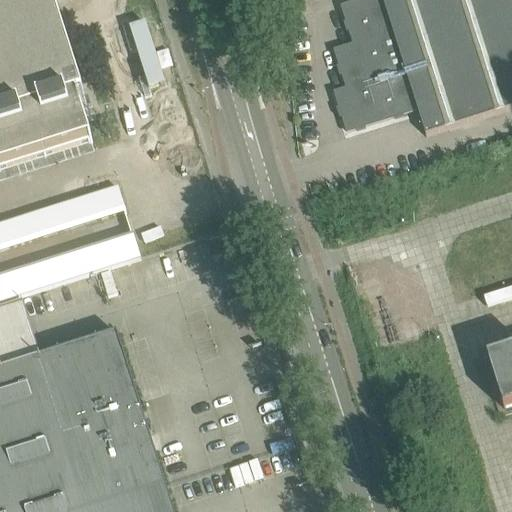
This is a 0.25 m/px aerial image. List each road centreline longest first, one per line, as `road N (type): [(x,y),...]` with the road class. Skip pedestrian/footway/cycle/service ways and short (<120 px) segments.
road 1 (tertiary): [(288,262),(365,511)]
road 2 (tertiary): [(196,0),(217,65),(246,113)]
